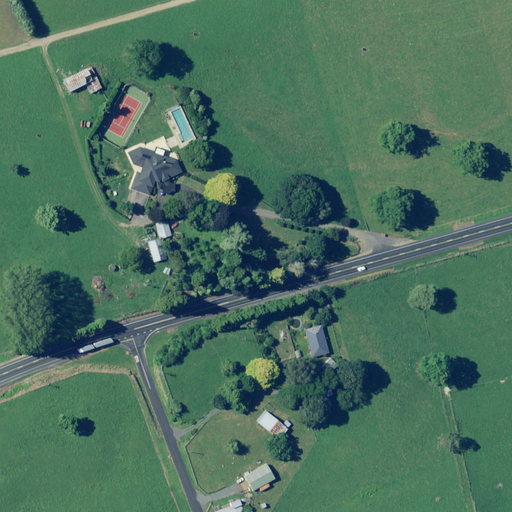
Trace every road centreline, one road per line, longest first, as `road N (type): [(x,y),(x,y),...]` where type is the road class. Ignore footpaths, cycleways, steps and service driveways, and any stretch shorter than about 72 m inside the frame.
road 1 (trunk): [(129,330),(511,223)]
road 2 (unclassified): [(129,330),(195,511)]
road 3 (trunk): [(0,378),(129,330)]
